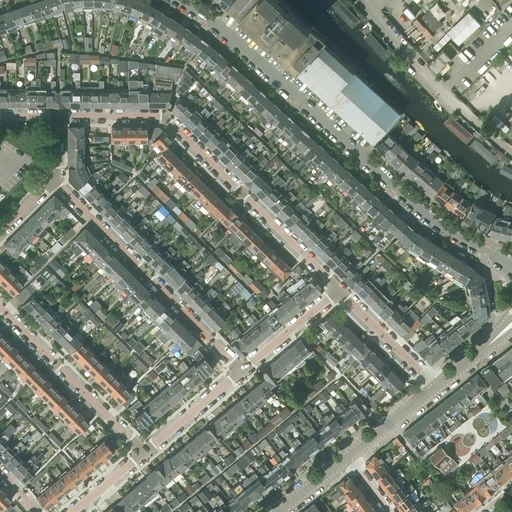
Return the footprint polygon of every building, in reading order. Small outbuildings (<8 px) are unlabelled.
[(43,16),(53,13),(48,0),(39,0),(38,1),(43,16)] [(48,0),(53,13),(63,10),(60,0),(48,0)] [(63,10),(73,8),(72,0),(60,0),(63,10)] [(72,0),(73,8),(82,8),(82,0),(72,0)] [(91,0),(91,8),(101,8),(101,0),(91,0)] [(101,0),(101,8),(100,11),(104,11),(104,9),(110,10),(111,0),(101,0)] [(111,0),(110,10),(119,12),(122,0),(111,0)] [(123,13),(128,15),(133,0),(122,0),(119,12),(118,14),(122,15),(123,13)] [(133,0),(128,15),(137,18),(143,3),(136,0),(133,0)] [(219,0),(217,4),(225,10),(232,0),(219,0)] [(261,41),(296,73),(324,41),(308,26),(286,7),(279,1),(277,0),(234,0),(226,10),(237,20),(261,41)] [(335,0),(330,5),(351,29),(359,21),(339,0),(335,0)] [(44,19),(43,16),(38,1),(29,4),(34,19),(40,18),(41,20),(44,19)] [(137,18),(145,22),(153,7),(143,3),(137,18)] [(25,23),(34,19),(29,4),(19,7),(25,23)] [(16,26),(25,23),(19,7),(10,10),(16,26)] [(152,29),(154,27),(162,13),(153,7),(145,22),(150,25),(149,27),(152,29)] [(10,28),(16,26),(10,10),(1,13),(6,29),(7,31),(10,30),(10,28)] [(152,29),(152,30),(156,32),(155,34),(155,35),(159,37),(171,18),(162,13),(154,27),(152,29)] [(166,33),(170,36),(179,23),(171,18),(159,37),(162,39),(166,33)] [(171,44),(174,47),(187,28),(179,23),(170,36),(175,39),(171,44)] [(181,43),(186,46),(194,34),(187,28),(174,47),(177,49),(181,43)] [(363,38),(382,60),(389,54),(369,32),(363,38)] [(193,52),(194,52),(203,41),(194,34),(186,46),(190,49),(185,55),(189,57),(193,52)] [(199,56),(203,59),(212,48),(203,41),(194,52),(195,53),(191,59),(194,61),(199,56)] [(296,73),(342,114),(369,85),(326,46),(328,45),(324,41),(296,73)] [(427,64),(437,73),(459,51),(450,42),(427,64)] [(202,68),(205,71),(219,54),(212,48),(203,59),(206,63),(202,68)] [(219,54),(205,71),(208,73),(209,72),(213,75),(227,60),(219,54)] [(219,83),(234,67),(227,60),(213,75),(217,79),(216,80),(219,83)] [(153,81),(153,86),(153,87),(157,87),(157,90),(170,90),(172,80),(177,81),(182,69),(156,64),(153,77),(153,81)] [(234,67),(219,83),(216,86),(219,89),(226,81),(230,84),(240,73),(234,67)] [(69,89),(63,89),(64,81),(64,68),(59,69),(59,80),(59,89),(59,91),(57,91),(57,105),(57,106),(62,106),(69,106),(69,89)] [(192,76),(185,70),(182,73),(175,91),(178,95),(169,109),(170,109),(174,113),(175,115),(176,114),(187,103),(193,97),(189,93),(185,97),(186,98),(184,100),(180,96),(193,83),(189,80),(192,76)] [(230,93),(233,96),(248,79),(240,73),(230,84),(234,88),(230,93)] [(45,89),(40,89),(40,78),(35,78),(35,80),(35,86),(35,89),(35,105),(35,106),(37,106),(45,106),(45,89)] [(240,93),(244,97),(255,86),(248,79),(233,96),(236,98),(240,93)] [(75,87),(75,89),(69,89),(69,106),(77,106),(79,106),(79,105),(79,89),(79,80),(75,80),(75,87)] [(147,90),(141,90),(141,87),(143,87),(143,80),(137,80),(137,87),(137,90),(137,105),(137,107),(140,107),(147,107),(147,90)] [(51,89),(45,89),(45,106),(52,106),(57,106),(57,105),(57,91),(55,91),(55,89),(55,81),(51,81),(51,89)] [(108,90),(102,90),(102,87),(103,87),(103,81),(98,81),(98,90),(98,105),(98,106),(101,106),(108,106),(108,90)] [(118,105),(118,90),(118,81),(114,81),(114,90),(108,90),(108,106),(116,106),(118,106),(118,105)] [(128,106),(128,90),(121,90),(122,87),(122,81),(118,81),(118,90),(118,105),(118,106),(120,106),(128,106)] [(369,85),(342,114),(373,143),(400,113),(369,85)] [(157,105),(157,90),(157,87),(153,87),(153,86),(147,86),(147,90),(147,107),(155,107),(157,107),(157,105)] [(244,106),(247,108),(262,92),(255,86),(244,97),(248,101),(244,106)] [(15,89),(6,89),(6,106),(13,106),(15,106),(15,105),(15,89)] [(25,89),(15,89),(15,105),(15,106),(17,106),(25,106),(25,89)] [(35,89),(25,89),(25,106),(33,106),(35,106),(35,105),(35,89)] [(89,89),(79,89),(79,105),(79,106),(81,106),(89,106),(89,89)] [(98,90),(89,89),(89,106),(96,106),(98,106),(98,105),(98,90)] [(137,90),(128,90),(128,106),(135,106),(137,107),(137,105),(137,90)] [(170,90),(157,90),(157,105),(157,107),(159,107),(165,107),(166,107),(171,92),(170,90)] [(177,116),(182,121),(194,110),(190,106),(192,104),(193,104),(197,100),(195,98),(199,94),(197,92),(193,97),(187,103),(176,114),(175,115),(177,116)] [(254,106),(258,110),(269,99),(262,92),(247,108),(250,111),(254,106)] [(258,118),(261,121),(276,105),(269,99),(258,110),(262,113),(258,118)] [(268,119),(272,122),(283,111),(276,105),(261,121),(264,124),(268,119)] [(189,128),(190,128),(201,117),(194,110),(182,121),(188,127),(189,128)] [(201,117),(190,128),(189,128),(191,130),(196,135),(208,123),(204,119),(210,113),(207,110),(203,115),(201,117)] [(272,131),(275,134),(290,118),(283,111),(272,122),(276,126),(272,131)] [(443,123),(466,143),(473,136),(450,115),(443,123)] [(208,123),(196,135),(202,141),(203,142),(204,142),(215,130),(221,124),(225,120),(221,117),(213,125),(214,126),(213,128),(208,123)] [(282,131),(286,135),(297,124),(290,118),(275,134),(278,136),(282,131)] [(222,137),(218,133),(224,127),(221,124),(215,130),(204,142),(203,142),(205,143),(210,149),(222,137)] [(294,141),(295,142),(305,131),(297,124),(286,135),(283,138),(287,142),(286,144),(289,147),(294,141)] [(67,126),(67,136),(84,136),(84,126),(67,126)] [(111,142),(123,142),(123,126),(111,126),(111,142)] [(123,142),(134,142),(134,126),(123,126),(123,142)] [(146,142),(146,140),(146,127),(146,126),(134,126),(134,142),(146,142)] [(152,140),(153,140),(162,131),(158,128),(152,127),(152,140)] [(152,141),(161,150),(165,145),(171,139),(163,130),(162,131),(153,140),(152,141)] [(299,146),(303,150),(313,139),(305,131),(295,142),(295,143),(291,148),(294,151),(299,146)] [(377,146),(384,152),(396,140),(388,133),(377,146)] [(67,136),(67,146),(84,146),(84,136),(67,136)] [(236,151),(232,147),(240,139),(237,136),(235,138),(231,142),(229,144),(218,155),(217,156),(219,157),(224,163),(236,151)] [(229,144),(226,141),(222,137),(210,149),(216,154),(217,156),(218,155),(229,144)] [(491,165),(498,157),(475,138),(468,146),(491,165)] [(301,159),(304,162),(320,145),(313,139),(303,150),(302,151),(306,154),(301,159)] [(384,152),(391,159),(403,147),(396,140),(384,152)] [(153,158),(160,165),(172,152),(165,145),(161,150),(153,158)] [(313,166),(327,152),(320,145),(304,162),(308,165),(310,163),(313,166)] [(67,146),(67,156),(84,156),(84,146),(67,146)] [(391,159),(398,166),(413,151),(409,147),(406,150),(403,147),(391,159)] [(236,151),(224,163),(230,168),(231,169),(232,169),(243,158),(249,152),(246,149),(242,153),(240,155),(236,151)] [(398,166),(406,173),(412,165),(413,166),(418,160),(418,159),(417,160),(413,157),(416,154),(413,151),(398,166)] [(160,165),(167,171),(179,159),(172,152),(160,165)] [(250,164),(246,161),(252,154),(249,152),(243,158),(232,169),(231,169),(233,171),(238,176),(250,164)] [(315,172),(318,175),(334,158),(327,152),(313,166),(317,170),(315,172)] [(67,156),(67,166),(84,166),(84,156),(67,156)] [(243,182),(246,184),(247,183),(258,172),(257,171),(268,161),(265,157),(253,168),(250,164),(238,176),(243,182)] [(111,163),(130,172),(132,168),(111,158),(111,163)] [(322,178),(324,176),(327,179),(341,164),(334,158),(318,175),(322,178)] [(167,171),(174,178),(186,166),(179,159),(167,171)] [(411,177),(415,181),(427,167),(418,160),(413,166),(412,165),(406,173),(407,174),(407,175),(410,178),(411,177)] [(439,163),(434,169),(437,171),(441,168),(440,168),(442,166),(439,163)] [(348,171),(341,164),(327,179),(331,182),(329,185),(332,188),(348,171)] [(498,171),(511,179),(511,169),(503,164),(498,171)] [(67,178),(76,187),(86,177),(90,174),(86,165),(84,166),(67,166),(67,178)] [(174,178),(181,185),(193,173),(186,166),(174,178)] [(420,185),(423,188),(435,174),(427,167),(415,181),(416,181),(416,183),(419,185),(420,185)] [(435,174),(423,188),(426,191),(426,192),(429,195),(431,194),(432,196),(439,188),(438,187),(443,181),(439,177),(444,171),(441,168),(437,171),(435,174)] [(142,171),(138,176),(144,182),(148,178),(142,171)] [(332,188),(336,191),(339,194),(344,189),(355,177),(348,171),(332,188)] [(248,186),(254,192),(266,180),(258,172),(247,183),(246,184),(248,186)] [(83,195),(98,180),(102,176),(99,173),(91,182),(86,177),(76,187),(83,195)] [(181,185),(188,192),(200,179),(193,173),(181,185)] [(261,199),(261,198),(273,187),(279,181),(281,178),(277,175),(270,181),(272,183),(270,185),(266,180),(254,192),(259,197),(261,199)] [(96,187),(100,183),(105,179),(102,176),(98,180),(83,195),(90,202),(100,192),(96,187)] [(343,197),(346,200),(362,183),(355,177),(344,189),(348,192),(343,197)] [(280,194),(275,189),(277,187),(279,189),(285,183),(281,178),(279,181),(273,187),(261,198),(261,199),(262,200),(268,205),(280,194)] [(188,197),(190,194),(194,198),(206,186),(200,179),(188,192),(185,194),(188,197)] [(356,204),(358,202),(369,190),(362,183),(346,200),(350,203),(352,200),(356,204)] [(155,184),(150,188),(157,195),(162,190),(155,184)] [(434,198),(444,204),(453,191),(443,184),(434,198)] [(206,186),(194,198),(190,203),(197,209),(201,205),(213,193),(206,186)] [(113,188),(109,192),(105,196),(100,192),(90,202),(98,210),(109,200),(108,199),(116,191),(113,188)] [(157,195),(164,202),(169,197),(162,190),(157,195)] [(357,210),(360,213),(365,208),(376,196),(369,190),(358,202),(362,205),(357,210)] [(290,191),(284,198),(280,194),(268,205),(273,211),(275,212),(286,200),(289,198),(293,194),(290,191)] [(444,204),(453,210),(462,197),(453,191),(444,204)] [(119,193),(114,197),(110,201),(109,200),(98,210),(106,219),(117,209),(113,205),(123,195),(120,192),(119,193)] [(201,205),(208,212),(220,200),(213,193),(201,205)] [(53,195),(46,202),(57,214),(62,219),(69,212),(65,207),(53,195)] [(383,202),(376,196),(365,208),(360,213),(364,216),(366,214),(369,217),(372,214),(383,202)] [(169,197),(164,202),(171,209),(175,204),(176,204),(169,197)] [(462,197),(453,210),(463,217),(471,203),(462,197)] [(208,212),(217,220),(229,208),(228,208),(220,200),(208,212)] [(276,214),(282,219),(293,207),(286,200),(275,212),(276,214)] [(300,201),(293,207),(282,219),(287,224),(289,226),(289,225),(300,214),(314,201),(313,200),(309,205),(306,202),(304,205),(300,201)] [(307,221),(303,217),(309,211),(310,211),(316,203),(314,201),(300,214),(289,225),(289,226),(290,227),(295,233),(307,221)] [(476,224),(486,207),(475,201),(465,218),(476,224)] [(46,202),(39,209),(50,221),(57,214),(46,202)] [(371,223),(374,226),(390,209),(383,202),(372,214),(376,218),(371,223)] [(130,204),(125,209),(121,213),(117,209),(106,219),(113,226),(132,207),(130,204)] [(171,209),(178,215),(182,212),(182,211),(175,204),(171,209)] [(498,234),(501,235),(506,219),(508,210),(510,206),(506,205),(502,218),(497,217),(489,232),(492,232),(493,234),(497,235),(498,234)] [(510,237),(511,238),(511,234),(511,220),(509,220),(511,212),(511,206),(510,206),(508,210),(506,219),(501,235),(504,236),(505,237),(509,238),(510,237)] [(126,218),(131,214),(135,210),(132,207),(113,226),(120,233),(130,222),(126,218)] [(224,227),(225,226),(236,215),(237,214),(229,207),(228,208),(229,208),(217,220),(211,226),(214,229),(220,223),(224,227)] [(476,224),(487,230),(497,213),(486,207),(476,224),(476,225),(476,224)] [(39,209),(32,216),(43,228),(50,221),(39,209)] [(382,224),(386,227),(397,215),(390,209),(374,226),(377,229),(382,224)] [(182,211),(182,212),(178,215),(185,222),(189,218),(182,211)] [(225,226),(232,232),(242,221),(236,215),(225,226)] [(386,241),(388,239),(393,234),(395,236),(406,224),(404,222),(397,215),(386,227),(390,231),(384,237),(383,238),(386,241)] [(43,235),(40,232),(43,228),(32,216),(24,223),(36,235),(40,238),(43,235)] [(127,240),(141,225),(146,221),(147,220),(144,217),(134,226),(130,222),(120,233),(127,240)] [(189,218),(185,222),(192,229),(196,225),(189,218)] [(83,225),(78,221),(71,228),(75,232),(83,225)] [(141,225),(127,240),(133,246),(144,236),(148,233),(144,229),(149,224),(146,221),(141,225)] [(232,232),(239,239),(250,227),(246,223),(244,223),(242,221),(232,232)] [(302,240),(303,239),(314,228),(307,221),(295,233),(301,238),(302,240)] [(304,241),(309,246),(321,235),(318,231),(324,225),(320,222),(316,226),(314,228),(303,239),(302,240),(304,241)] [(24,223),(18,230),(29,242),(36,235),(24,223)] [(407,247),(417,233),(416,232),(416,233),(406,224),(395,236),(407,247)] [(92,234),(85,227),(73,239),(76,242),(71,250),(74,252),(80,246),(92,234)] [(238,246),(242,242),(246,246),(256,235),(254,233),(254,231),(250,227),(239,239),(235,243),(238,246)] [(18,230),(10,237),(22,249),(29,242),(18,230)] [(321,235),(309,246),(315,252),(316,253),(317,253),(328,241),(331,239),(336,234),(333,231),(325,239),(321,235)] [(157,232),(152,236),(148,240),(144,236),(133,246),(140,253),(155,239),(159,235),(160,235),(157,232)] [(407,247),(416,253),(426,238),(417,233),(407,247)] [(92,234),(80,246),(73,253),(76,256),(83,249),(87,253),(99,241),(92,234)] [(153,246),(158,242),(162,238),(159,235),(155,239),(140,253),(147,260),(157,250),(153,246)] [(248,257),(252,252),(263,242),(256,235),(246,246),(241,250),(248,257)] [(379,243),(379,241),(381,238),(378,235),(372,242),(379,249),(382,246),(379,243)] [(8,249),(11,252),(15,256),(22,249),(10,237),(3,244),(8,249)] [(416,253),(426,259),(435,244),(426,238),(416,253)] [(87,253),(93,260),(105,248),(99,241),(87,253)] [(318,255),(323,260),(335,248),(328,241),(317,253),(316,253),(318,255)] [(252,252),(259,259),(270,248),(263,242),(252,252)] [(426,259),(435,265),(444,250),(435,244),(426,259)] [(170,245),(165,250),(161,254),(157,250),(147,260),(154,267),(168,253),(173,248),(170,245)] [(341,251),(340,253),(335,248),(323,260),(329,265),(330,267),(331,266),(342,255),(348,249),(345,246),(341,251)] [(90,269),(96,263),(100,267),(112,255),(105,248),(93,260),(87,266),(90,269)] [(173,248),(168,253),(154,267),(160,274),(171,264),(167,260),(176,251),(173,248)] [(259,259),(266,266),(278,254),(273,250),(271,250),(270,248),(259,259)] [(342,255),(331,266),(330,267),(332,268),(337,274),(349,262),(345,258),(347,256),(351,252),(348,249),(342,255)] [(435,265),(444,271),(454,256),(444,250),(435,265)] [(266,266),(273,273),(284,262),(282,260),(282,259),(278,254),(266,266)] [(99,281),(107,273),(119,261),(112,255),(100,267),(104,271),(96,278),(99,281)] [(444,271),(454,277),(463,262),(454,256),(444,271)] [(167,281),(182,267),(186,262),(184,259),(179,264),(175,268),(171,264),(160,274),(167,281)] [(349,262),(337,274),(343,279),(346,282),(347,282),(358,270),(356,269),(363,263),(360,260),(353,266),(349,262)] [(107,273),(114,280),(126,268),(119,261),(107,273)] [(186,262),(182,267),(167,281),(174,288),(186,276),(182,272),(189,265),(186,262)] [(284,262),(273,273),(280,280),(291,269),(284,262)] [(454,277),(463,282),(472,268),(463,262),(454,277)] [(358,270),(347,282),(346,282),(349,286),(353,289),(355,291),(355,290),(367,278),(366,279),(362,275),(370,267),(367,264),(359,272),(358,270)] [(297,265),(293,269),(299,275),(303,271),(297,265)] [(0,273),(0,282),(4,286),(15,275),(6,267),(0,273)] [(22,267),(19,271),(22,274),(27,280),(31,276),(22,267)] [(52,273),(46,267),(39,273),(46,280),(47,279),(52,273)] [(113,294),(114,293),(120,287),(132,275),(126,268),(114,280),(118,284),(110,291),(113,294)] [(467,285),(468,292),(485,289),(483,277),(471,269),(472,268),(463,282),(467,285)] [(28,290),(32,294),(37,289),(46,280),(39,273),(25,287),(28,290)] [(49,281),(50,282),(56,276),(52,273),(47,279),(49,281)] [(174,288),(181,295),(195,281),(200,276),(197,273),(192,278),(190,280),(186,276),(174,288)] [(15,275),(4,286),(12,294),(23,283),(15,275)] [(123,290),(127,294),(139,282),(132,275),(120,287),(114,293),(117,296),(123,290)] [(181,295),(187,302),(198,292),(194,288),(198,283),(203,279),(200,276),(195,281),(181,295)] [(311,276),(304,282),(314,294),(316,293),(317,293),(323,288),(311,276)] [(367,278),(355,290),(357,292),(356,292),(360,296),(361,296),(363,297),(374,285),(380,279),(377,276),(371,282),(367,278)] [(46,280),(37,289),(39,291),(49,281),(47,279),(46,280)] [(374,285),(363,297),(364,299),(364,300),(367,304),(368,303),(370,304),(381,292),(377,289),(383,282),(380,279),(374,285)] [(254,292),(259,287),(252,280),(247,285),(254,292)] [(127,294),(136,303),(148,291),(139,282),(127,294)] [(304,282),(296,288),(306,301),(314,294),(304,282)] [(259,287),(254,292),(256,294),(263,287),(264,286),(262,284),(259,287)] [(211,287),(206,292),(202,296),(198,292),(187,302),(194,309),(213,290),(211,287)] [(296,288),(288,295),(298,307),(306,301),(296,288)] [(29,311),(41,299),(44,296),(39,291),(37,289),(32,294),(22,304),(29,311)] [(207,301),(212,297),(212,298),(217,293),(214,289),(213,290),(194,309),(201,316),(211,305),(207,301)] [(392,289),(385,296),(381,292),(370,304),(371,306),(370,306),(374,310),(375,310),(376,311),(390,297),(395,291),(392,289)] [(468,292),(470,304),(487,302),(485,289),(468,292)] [(25,293),(22,296),(19,299),(23,303),(22,304),(32,294),(28,290),(25,293)] [(132,312),(139,306),(142,309),(155,297),(148,291),(136,303),(129,309),(132,312)] [(288,295),(280,301),(290,314),(298,307),(288,295)] [(35,318),(48,306),(51,303),(44,296),(41,299),(29,311),(35,318)] [(142,309),(149,316),(161,304),(155,297),(142,309)] [(378,313),(378,314),(382,317),(383,318),(395,306),(391,302),(393,300),(390,297),(376,311),(378,313)] [(201,316),(208,323),(227,304),(224,301),(215,309),(211,305),(201,316)] [(280,301),(271,309),(281,321),(290,314),(280,301)] [(468,311),(469,311),(479,324),(478,323),(489,315),(487,302),(470,304),(471,309),(468,311)] [(271,309),(270,309),(265,303),(262,306),(267,312),(262,316),(272,329),(281,321),(271,309)] [(161,304),(149,316),(145,320),(148,323),(152,319),(156,323),(168,311),(161,304)] [(227,304),(208,323),(215,330),(225,319),(221,315),(229,307),(227,304)] [(405,304),(399,311),(395,306),(383,318),(384,319),(384,320),(388,324),(389,323),(391,325),(402,313),(408,307),(405,304)] [(35,318),(42,325),(54,313),(48,306),(35,318)] [(412,323),(406,318),(412,312),(413,312),(409,308),(403,315),(402,313),(391,325),(392,327),(394,328),(393,329),(398,334),(399,333),(400,335),(409,326),(412,323)] [(175,318),(168,311),(156,323),(160,327),(154,333),(156,336),(163,330),(175,318)] [(469,311),(460,317),(471,331),(479,324),(469,311)] [(323,334),(326,331),(338,319),(331,312),(318,323),(323,328),(320,331),(323,334)] [(42,325),(49,331),(61,319),(54,313),(42,325)] [(262,316),(257,320),(252,313),(248,316),(254,323),(265,336),(272,329),(262,316)] [(246,330),(257,342),(265,336),(254,323),(248,316),(245,319),(251,325),(246,330)] [(460,317),(452,324),(463,337),(471,331),(460,317)] [(163,335),(165,333),(170,337),(182,325),(175,318),(163,330),(156,336),(160,339),(164,335),(163,335)] [(56,338),(68,326),(71,323),(69,320),(65,323),(61,319),(49,331),(56,338)] [(345,326),(338,319),(326,331),(323,334),(326,337),(329,334),(333,338),(345,326)] [(452,324),(444,331),(454,344),(462,337),(462,338),(463,337),(452,324)] [(170,337),(174,341),(172,343),(171,343),(167,347),(170,350),(172,347),(188,331),(182,325),(170,337)] [(56,338),(63,345),(74,333),(68,326),(56,338)] [(233,329),(238,336),(249,349),(257,342),(246,330),(241,334),(236,326),(233,329)] [(333,338),(338,342),(334,346),(337,348),(338,348),(352,333),(345,326),(333,338)] [(401,336),(406,341),(415,332),(409,326),(400,335),(401,336)] [(249,349),(238,336),(233,329),(230,332),(235,339),(229,344),(241,356),(247,351),(247,350),(249,349)] [(175,350),(179,347),(183,351),(195,339),(188,331),(172,347),(175,350)] [(444,331),(435,337),(446,351),(454,344),(444,331)] [(63,345),(70,352),(80,341),(82,340),(74,333),(63,345)] [(352,333),(338,348),(341,351),(344,348),(348,352),(360,339),(359,339),(358,339),(352,333)] [(427,344),(437,357),(445,351),(446,351),(435,337),(432,333),(423,340),(427,344)] [(0,345),(0,354),(3,358),(15,347),(6,339),(0,345)] [(195,339),(183,351),(182,352),(184,353),(186,351),(189,355),(200,343),(195,339)] [(299,339),(291,345),(302,358),(310,351),(299,339)] [(355,359),(368,347),(360,339),(348,352),(352,356),(347,361),(350,364),(355,359)] [(437,357),(427,344),(423,340),(422,339),(412,347),(416,352),(417,351),(423,358),(423,357),(429,364),(437,357)] [(70,352),(78,361),(89,350),(80,341),(70,352)] [(291,345),(283,352),(294,365),(302,358),(291,345)] [(3,358),(12,367),(23,356),(15,347),(3,358)] [(376,355),(368,347),(355,359),(356,360),(350,366),(353,369),(359,363),(363,367),(376,355)] [(511,351),(510,348),(500,356),(508,365),(511,362),(511,351)] [(197,360),(199,361),(194,365),(193,364),(203,377),(204,376),(203,376),(213,368),(197,349),(192,354),(197,360)] [(78,361),(86,369),(97,358),(89,350),(78,361)] [(283,352),(275,358),(287,371),(294,365),(283,352)] [(363,367),(371,374),(382,362),(378,358),(379,358),(376,355),(363,367)] [(12,367),(20,375),(31,364),(23,356),(12,367)] [(491,363),(498,373),(508,365),(500,356),(491,363)] [(86,369),(94,377),(105,366),(97,358),(86,369)] [(275,358),(268,365),(279,378),(287,371),(275,358)] [(185,371),(196,383),(203,377),(193,364),(189,368),(182,361),(179,364),(185,371)] [(371,374),(378,381),(389,369),(382,362),(371,374)] [(144,365),(142,363),(135,369),(138,372),(141,368),(141,369),(144,365)] [(348,366),(344,363),(338,369),(341,372),(348,366)] [(20,375),(28,383),(39,372),(31,364),(20,375)] [(177,378),(188,390),(196,383),(185,371),(179,364),(176,366),(182,373),(177,378)] [(493,383),(491,385),(503,399),(511,392),(504,381),(489,364),(482,370),(493,383)] [(265,378),(263,379),(269,386),(279,378),(268,365),(260,372),(265,378)] [(511,370),(508,365),(498,373),(506,383),(511,378),(511,370)] [(94,377),(103,385),(113,375),(105,366),(94,377)] [(396,376),(389,369),(378,381),(382,385),(381,386),(381,387),(379,388),(381,391),(396,376)] [(28,383),(36,391),(47,381),(39,372),(28,383)] [(478,374),(470,380),(481,393),(488,387),(478,374)] [(103,385),(111,394),(122,383),(113,375),(103,385)] [(404,383),(396,376),(381,391),(376,397),(379,401),(386,395),(384,394),(387,390),(391,394),(404,383)] [(169,384),(168,385),(178,397),(188,390),(177,378),(173,381),(170,377),(166,381),(169,384)] [(263,379),(255,386),(266,399),(274,393),(269,386),(263,379)] [(473,399),(477,396),(481,401),(484,398),(481,393),(470,380),(463,385),(463,386),(473,399)] [(36,391),(45,400),(56,389),(47,381),(36,391)] [(119,402),(120,402),(129,392),(130,391),(122,383),(111,394),(119,402)] [(168,385),(159,393),(169,405),(178,397),(168,385)] [(255,386),(247,393),(257,406),(258,406),(266,399),(255,386)] [(463,386),(455,392),(466,405),(473,399),(463,386)] [(379,388),(373,394),(376,397),(381,391),(379,388)] [(45,400),(53,408),(64,397),(56,389),(45,400)] [(129,392),(120,402),(124,406),(134,397),(129,392)] [(455,392),(448,397),(450,400),(458,411),(466,405),(455,392)] [(159,393),(151,399),(162,412),(169,405),(159,393)] [(247,393),(239,399),(251,414),(255,411),(253,409),(257,406),(247,393)] [(53,408),(61,416),(72,405),(64,397),(53,408)] [(349,405),(349,406),(350,406),(359,418),(359,419),(369,411),(358,397),(349,405)] [(440,403),(451,417),(455,422),(458,427),(462,424),(458,419),(458,420),(454,414),(458,411),(450,400),(448,397),(440,403)] [(132,409),(130,410),(143,426),(153,418),(154,418),(143,406),(144,407),(138,412),(135,408),(141,403),(138,399),(129,407),(132,409)] [(151,399),(143,406),(154,418),(162,412),(151,399)] [(239,399),(232,406),(242,418),(246,415),(248,417),(251,414),(239,399)] [(341,403),(337,406),(351,424),(359,418),(350,406),(349,406),(346,409),(341,403)] [(440,403),(433,409),(443,423),(451,417),(440,403)] [(61,416),(69,424),(80,414),(72,405),(61,416)] [(232,406),(224,412),(236,427),(239,424),(238,422),(242,418),(232,406)] [(339,414),(335,417),(344,429),(351,424),(337,406),(334,408),(339,414)] [(425,415),(436,428),(444,439),(447,437),(445,434),(442,430),(443,429),(440,425),(443,423),(433,409),(425,415)] [(224,412),(216,419),(227,431),(231,428),(233,429),(236,427),(224,412)] [(80,414),(69,424),(78,433),(89,422),(80,414)] [(323,417),(337,435),(344,429),(335,417),(332,414),(328,417),(326,415),(323,417)] [(425,415),(418,421),(428,434),(436,428),(425,415)] [(34,416),(31,419),(36,424),(39,421),(34,416)] [(324,426),(320,429),(329,441),(337,435),(323,417),(319,420),(324,426)] [(216,419),(207,426),(220,440),(224,436),(223,435),(227,431),(216,419)] [(12,421),(1,431),(0,432),(0,438),(13,426),(12,425),(14,423),(12,421)] [(418,421),(410,427),(421,440),(428,434),(418,421)] [(458,427),(455,422),(447,428),(451,432),(451,433),(458,427)] [(45,427),(42,424),(39,427),(45,433),(49,428),(46,425),(45,427)] [(3,441),(7,437),(16,429),(13,426),(0,438),(0,452),(7,445),(3,441)] [(207,426),(199,433),(209,446),(214,442),(215,444),(220,440),(207,426)] [(311,426),(308,429),(322,447),(329,441),(320,429),(316,432),(311,426)] [(421,440),(410,427),(403,433),(413,446),(421,440)] [(503,438),(504,439),(511,433),(510,432),(507,428),(500,434),(503,438)] [(309,438),(305,441),(314,453),(322,447),(308,429),(304,431),(309,438)] [(76,439),(79,442),(85,437),(81,433),(76,439)] [(199,433),(191,440),(203,454),(207,451),(205,449),(209,446),(199,433)] [(493,439),(496,443),(503,438),(500,434),(493,439)] [(296,438),(293,441),(307,459),(314,453),(305,441),(301,444),(296,438)] [(484,446),(488,451),(497,444),(496,443),(493,439),(484,446)] [(20,440),(15,445),(11,449),(7,445),(0,452),(0,458),(3,462),(18,448),(23,443),(20,440)] [(103,440),(94,448),(104,460),(113,452),(103,440)] [(191,440),(183,446),(194,459),(198,455),(200,457),(203,454),(191,440)] [(294,449),(290,453),(299,464),(307,459),(293,441),(290,443),(294,449)] [(23,443),(18,448),(3,462),(10,469),(21,459),(17,455),(27,444),(25,442),(23,444),(23,443)] [(190,469),(188,466),(196,460),(194,459),(183,446),(176,452),(190,469)] [(441,446),(429,457),(440,468),(446,474),(458,464),(451,457),(441,446)] [(477,452),(481,456),(488,451),(484,446),(477,452)] [(94,448),(85,455),(95,467),(104,460),(94,448)] [(283,459),(282,459),(291,471),(299,464),(290,453),(286,456),(281,450),(278,452),(283,459)] [(30,469),(34,464),(39,460),(45,455),(41,452),(36,457),(17,476),(24,483),(34,473),(30,469)] [(167,457),(180,473),(185,469),(187,472),(190,469),(176,452),(168,458),(167,457)] [(387,452),(380,457),(377,453),(365,462),(366,464),(365,465),(370,471),(383,461),(387,458),(390,456),(387,452)] [(33,454),(29,459),(25,463),(21,459),(10,469),(17,476),(36,457),(33,454)] [(277,463),(273,466),(282,478),(291,471),(282,459),(281,460),(276,454),(272,457),(277,463)] [(56,455),(51,461),(54,464),(59,458),(56,455)] [(85,455),(72,467),(77,473),(81,469),(86,475),(95,467),(85,455)] [(167,457),(159,464),(172,478),(179,472),(180,473),(167,457)] [(511,466),(506,459),(502,462),(498,457),(495,460),(497,462),(499,465),(509,478),(511,475),(511,466)] [(377,479),(389,469),(383,461),(370,471),(377,479)] [(509,478),(499,465),(497,462),(492,466),(494,468),(491,471),(501,484),(509,478)] [(238,468),(234,463),(227,469),(231,474),(238,468)] [(264,463),(261,466),(275,484),(282,478),(273,466),(269,469),(264,463)] [(159,464),(152,470),(164,485),(172,478),(159,464)] [(262,474),(258,478),(267,490),(275,484),(261,466),(258,468),(262,474)] [(72,467),(63,474),(72,486),(86,475),(81,469),(77,473),(72,467)] [(392,467),(389,469),(377,479),(383,487),(402,472),(399,468),(396,471),(392,467)] [(147,476),(145,478),(157,492),(156,491),(164,485),(152,470),(146,475),(147,476)] [(491,471),(484,477),(494,490),(496,488),(501,484),(491,471)] [(402,484),(399,481),(398,479),(404,475),(402,472),(383,487),(389,494),(402,484)] [(63,474),(54,482),(64,493),(72,486),(63,474)] [(249,475),(246,478),(260,495),(267,490),(258,478),(254,481),(249,475)] [(336,486),(339,490),(331,496),(334,500),(336,498),(342,494),(355,483),(350,477),(349,477),(348,476),(336,486)] [(29,482),(32,486),(37,480),(34,477),(29,482)] [(484,477),(475,483),(487,496),(494,490),(484,477)] [(145,478),(137,484),(150,499),(157,492),(145,478)] [(243,480),(244,481),(239,485),(243,489),(253,501),(260,495),(246,478),(243,480)] [(473,487),(468,491),(477,503),(478,503),(487,496),(475,483),(472,479),(468,482),(473,487)] [(54,482),(45,489),(55,501),(64,493),(54,482)] [(243,489),(239,485),(238,483),(231,489),(245,507),(253,501),(243,489)] [(355,483),(342,494),(336,498),(339,501),(345,497),(348,501),(361,491),(355,483)] [(137,484),(130,491),(144,507),(142,505),(150,499),(137,484)] [(389,494),(395,503),(396,503),(409,493),(408,493),(414,488),(411,484),(408,487),(405,489),(402,484),(389,494)] [(211,495),(205,487),(197,493),(204,501),(211,495)] [(466,511),(470,509),(456,492),(453,488),(450,491),(453,494),(457,500),(453,503),(460,511),(466,511)] [(55,501),(45,489),(35,497),(45,509),(55,501)] [(233,498),(228,501),(236,511),(238,511),(245,507),(231,489),(228,492),(233,498)] [(396,503),(402,511),(415,502),(418,500),(415,489),(409,494),(409,493),(396,503)] [(460,489),(456,492),(470,509),(477,503),(468,491),(464,494),(460,489)] [(3,490),(0,492),(0,509),(11,499),(3,490)] [(130,491),(122,497),(134,511),(139,508),(141,510),(144,507),(130,491)] [(348,501),(354,509),(367,499),(361,491),(348,501)] [(224,504),(220,498),(217,495),(213,497),(221,507),(224,511),(236,511),(228,501),(224,504)] [(123,498),(117,502),(125,511),(132,511),(133,511),(134,511),(122,497),(123,498)] [(354,509),(356,511),(366,511),(373,507),(367,499),(354,509)] [(418,500),(415,502),(402,511),(418,511),(428,505),(425,501),(422,504),(418,500)] [(125,511),(117,502),(112,507),(111,507),(115,511),(125,511)] [(186,502),(179,508),(181,511),(183,511),(190,507),(186,502)] [(306,509),(308,511),(321,511),(314,503),(306,509)] [(427,511),(431,509),(430,508),(433,506),(431,503),(428,505),(418,511),(427,511)]
